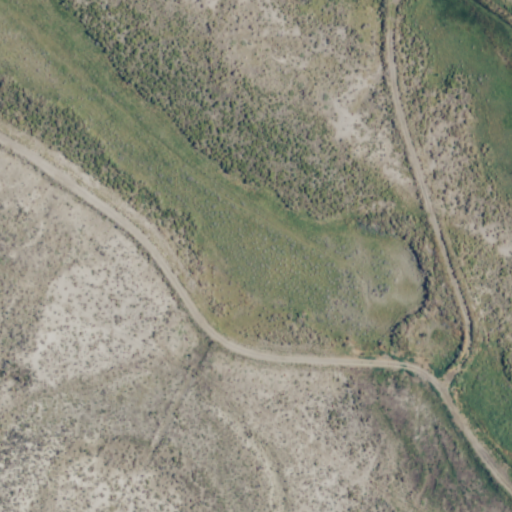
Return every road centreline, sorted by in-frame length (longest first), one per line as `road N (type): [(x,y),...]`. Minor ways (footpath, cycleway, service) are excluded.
road 1 (track): [(511,508),(428,388),(382,369),(254,361),(216,349),(88,209),(0,149)]
road 2 (track): [(428,388),(453,349),(453,327),(386,119),(377,66),(383,0)]
